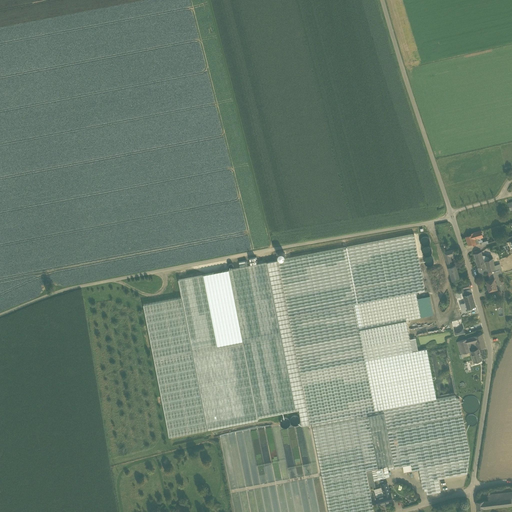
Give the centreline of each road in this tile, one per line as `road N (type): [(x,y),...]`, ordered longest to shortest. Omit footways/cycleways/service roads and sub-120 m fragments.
road 1 (unclassified): [(452,217),(153,270),(67,289),(0,315)]
road 2 (unclassified): [(452,217),(488,336),(471,489)]
road 3 (unclassified): [(382,0),(452,217)]
